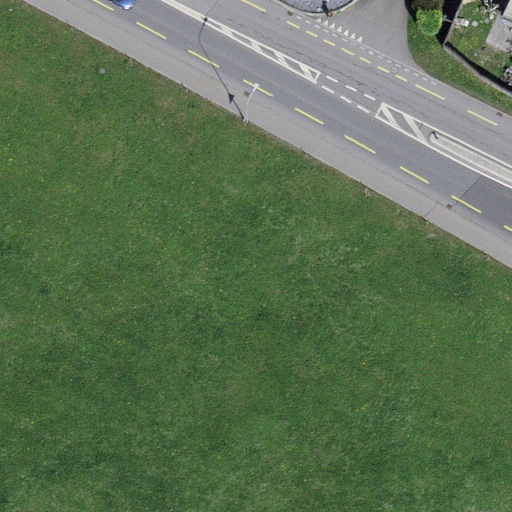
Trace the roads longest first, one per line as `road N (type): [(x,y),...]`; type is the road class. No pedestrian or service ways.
road 1 (primary): [(166,0),(346,92)]
road 2 (primary): [(346,92),(511,179)]
